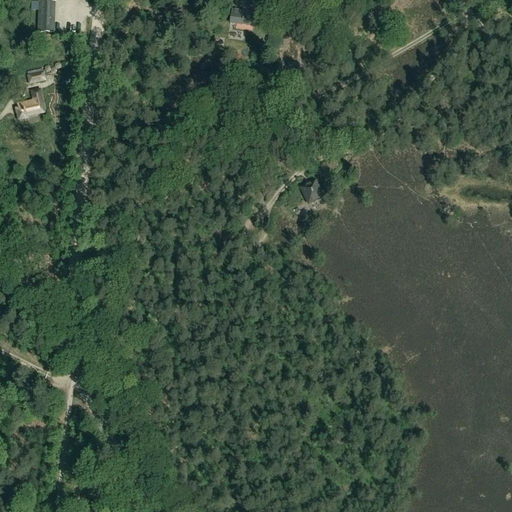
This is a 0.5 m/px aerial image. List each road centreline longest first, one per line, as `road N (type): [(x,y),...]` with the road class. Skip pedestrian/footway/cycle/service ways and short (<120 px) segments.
road 1 (track): [(100,0),(72,367),(113,302),(132,239),(187,171),(254,125),(471,11),(482,31),(393,126),(288,178)]
road 2 (tertiary): [(148,511),(0,228)]
